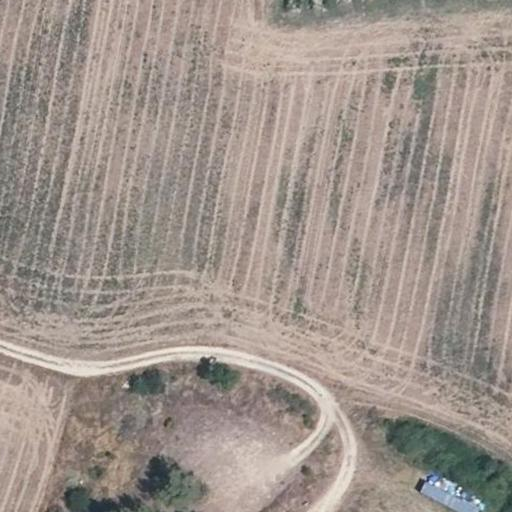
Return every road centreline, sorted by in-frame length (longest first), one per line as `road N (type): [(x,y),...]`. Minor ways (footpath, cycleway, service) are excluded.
road 1 (track): [(0,347),(95,375),(174,355),(252,361),(318,393)]
road 2 (track): [(329,406),(310,451),(231,495)]
road 3 (track): [(318,393),(341,420),(349,449),(322,511)]
